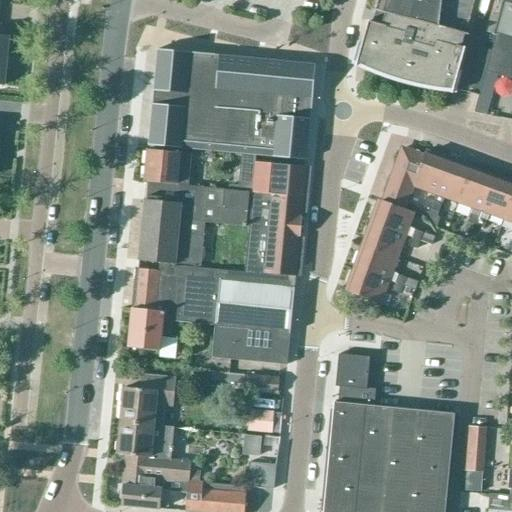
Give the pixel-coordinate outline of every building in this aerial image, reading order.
[(373,0),(355,65),(454,92),(465,51),(461,50),(465,36),(469,37),(478,0),(373,0)] [(511,0),(506,0),(485,75),(511,82),(511,0)] [(481,49),(470,88),(479,90),(490,51),(481,49)] [(316,65),(157,50),(156,60),(148,146),(306,161),(316,65)] [(468,98),(466,105),(475,107),(477,100),(468,98)] [(410,188),(422,155),(403,148),(399,150),(380,201),(404,210),(412,188),(410,188)] [(176,187),(187,188),(191,154),(147,150),(144,183),(150,184),(176,187)] [(435,197),(448,159),(431,153),(430,157),(423,154),(422,155),(410,188),(412,188),(435,197)] [(430,210),(428,215),(436,227),(439,219),(437,216),(438,213),(437,213),(440,204),(441,205),(444,200),(458,205),(470,172),(463,169),(465,165),(448,159),(435,197),(433,202),(430,210)] [(225,273),(224,283),(244,285),(294,290),(295,277),(305,168),(256,163),(254,174),(253,194),(245,275),(225,273)] [(470,172),(458,205),(471,210),(471,215),(469,215),(466,223),(474,226),(475,227),(478,218),(493,176),(478,170),(477,174),(470,172)] [(240,173),(238,193),(247,194),(253,194),(254,174),(240,173)] [(493,176),(478,218),(486,221),(488,222),(490,217),(503,221),(511,195),(511,186),(508,185),(509,182),(493,176)] [(238,193),(187,188),(176,187),(150,184),(149,203),(143,202),(137,260),(200,267),(204,225),(244,229),(247,194),(238,193)] [(511,195),(503,221),(511,224),(511,195)] [(425,199),(422,208),(430,210),(433,202),(425,199)] [(374,207),(368,223),(404,236),(410,238),(413,230),(408,226),(413,213),(404,210),(380,201),(377,209),(374,207)] [(478,218),(475,227),(482,229),(486,221),(478,218)] [(368,223),(362,239),(366,240),(363,247),(396,259),(404,236),(368,223)] [(466,223),(463,233),(471,236),(474,226),(466,223)] [(418,241),(421,233),(413,230),(410,238),(418,241)] [(434,238),(421,233),(418,241),(431,246),(434,238)] [(431,246),(418,241),(410,238),(407,246),(415,249),(416,248),(428,254),(431,246)] [(357,253),(351,269),(393,284),(402,287),(413,291),(416,283),(396,276),(392,272),(396,259),(363,247),(361,254),(357,253)] [(171,323),(214,327),(219,272),(158,267),(157,272),(136,270),(133,311),(130,311),(126,349),(158,352),(157,359),(172,360),(174,340),(169,340),(171,323)] [(351,269),(346,284),(350,286),(347,293),(380,305),(385,290),(390,292),(393,284),(351,269)] [(214,327),(211,358),(287,365),(294,290),(224,283),(225,273),(219,272),(214,327)] [(402,287),(393,284),(390,292),(399,295),(402,287)] [(332,403),(373,407),(375,389),(366,388),(369,357),(337,354),(334,386),(339,386),(337,402),(332,402),(332,403)] [(254,392),(278,394),(279,378),(255,376),(254,392)] [(124,390),(120,424),(153,427),(153,426),(161,427),(163,408),(173,409),(175,381),(141,378),(139,392),(124,390)] [(374,407),(373,407),(332,403),(320,511),(444,511),(454,416),(374,407)] [(249,430),(272,432),(274,412),(251,410),(249,430)] [(120,424),(117,456),(126,457),(124,477),(156,481),(189,484),(190,484),(199,485),(201,471),(191,470),(191,464),(171,462),(174,429),(161,427),(153,426),(153,427),(120,424)] [(466,473),(465,492),(481,493),(482,474),(484,438),(485,430),(469,429),(468,437),(466,473)] [(245,436),(243,455),(259,457),(260,447),(261,438),(247,437),(245,436)] [(249,483),(276,485),(279,461),(252,459),(249,483)] [(156,481),(124,477),(121,508),(160,511),(162,491),(155,490),(156,481)] [(189,484),(186,511),(188,511),(204,511),(206,492),(219,493),(220,487),(199,485),(190,484),(189,484)] [(206,492),(204,511),(244,511),(246,489),(220,487),(219,493),(206,492)] [(463,493),(462,504),(476,505),(477,494),(463,493)] [(511,511),(511,498),(489,497),(487,511),(511,511)]
